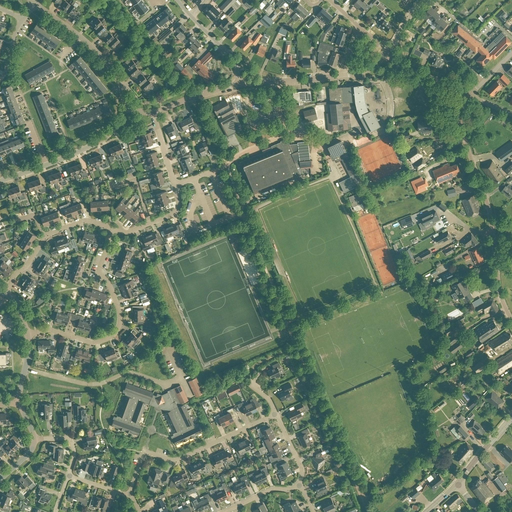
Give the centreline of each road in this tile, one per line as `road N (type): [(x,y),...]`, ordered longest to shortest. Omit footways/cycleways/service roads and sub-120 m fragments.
road 1 (residential): [(26,334),(52,330),(94,343),(114,333),(118,309),(98,270),(111,229)]
road 2 (residential): [(129,495),(143,452),(177,459),(275,413)]
road 3 (residential): [(496,264),(463,132),(469,94)]
road 4 (residential): [(181,377),(164,384),(125,372),(87,384),(24,369)]
road 5 (residential): [(120,231),(178,205),(154,112)]
road 6 (unclassified): [(123,107),(110,67),(34,3)]
road 7 (residential): [(5,293),(46,235),(86,220),(99,224)]
